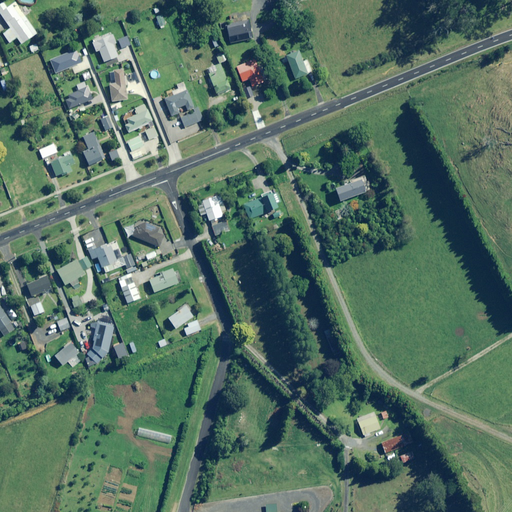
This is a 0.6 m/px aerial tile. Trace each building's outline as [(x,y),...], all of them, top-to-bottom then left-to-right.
[(252,9),(251,1),(234,5),(236,12),(252,9)] [(37,33),(15,2),(7,8),(3,3),(0,4),(0,14),(10,29),(3,34),(9,43),(17,38),(21,44),(37,33)] [(159,6),(152,9),(155,15),(161,13),(159,6)] [(165,26),(162,17),(156,19),(159,28),(165,26)] [(229,43),(252,39),(248,21),(238,23),(226,25),(229,43)] [(307,74),(298,51),(286,56),(295,79),(307,74)] [(225,60),(223,55),(216,58),(219,64),(225,60)] [(230,90),(220,65),(207,70),(216,95),(230,90)] [(159,76),(156,71),(150,73),(152,79),(159,76)] [(193,108),(186,90),(164,100),(171,117),(179,114),(177,109),(185,105),(187,110),(193,108)] [(121,101),(117,93),(108,98),(112,106),(121,101)] [(77,108),(75,103),(67,107),(70,111),(77,108)] [(128,133),(138,129),(139,130),(142,128),(142,126),(152,122),(144,105),(135,109),(137,115),(126,119),(128,124),(125,126),(128,133)] [(202,120),(197,107),(193,109),(194,112),(180,118),(184,127),(202,120)] [(109,115),(107,111),(102,113),(104,118),(100,120),(105,131),(115,126),(110,115),(109,115)] [(100,150),(93,133),(83,137),(88,149),(83,152),(88,166),(104,159),(100,150)] [(144,146),(140,137),(128,142),(132,151),(144,146)] [(57,152),(53,144),(38,151),(42,159),(57,152)] [(63,154),(64,156),(49,163),(55,176),(61,174),(62,176),(71,172),(69,166),(75,163),(71,153),(69,151),(63,154)] [(31,191),(23,168),(8,173),(10,179),(4,181),(10,198),(31,191)] [(366,192),(362,179),(335,188),(339,201),(366,192)] [(272,196),(270,190),(265,192),(266,196),(243,204),(248,219),(277,209),(276,204),(279,203),(277,195),(272,196)] [(223,216),(216,196),(202,201),(203,205),(197,207),(200,216),(206,214),(209,221),(223,216)] [(219,220),(210,223),(211,226),(215,236),(229,231),(226,222),(220,223),(219,220)] [(158,228),(145,223),(136,227),(132,236),(159,247),(163,236),(156,233),(158,228)] [(116,257),(124,254),(118,240),(109,243),(89,251),(92,260),(98,257),(102,268),(103,268),(105,273),(115,269),(113,264),(117,262),(116,257)] [(155,259),(152,253),(146,256),(148,262),(155,259)] [(135,265),(131,254),(122,257),(126,269),(135,265)] [(92,266),(86,256),(77,261),(77,260),(57,271),(65,285),(70,283),(72,287),(79,283),(77,279),(84,274),(82,271),(92,266)] [(178,284),(173,269),(155,276),(155,278),(149,280),(154,293),(178,284)] [(38,276),(39,279),(28,284),(33,297),(42,293),(44,295),(48,294),(47,291),(52,289),(47,276),(45,277),(43,274),(38,276)] [(140,298),(131,274),(118,280),(127,304),(140,298)] [(72,302),(71,302),(73,308),(81,306),(78,295),(70,298),(72,302)] [(44,312),(40,302),(31,305),(35,316),(44,312)] [(193,317),(185,306),(168,319),(176,329),(193,317)] [(14,330),(0,307),(0,332),(3,337),(14,330)] [(71,332),(66,316),(57,319),(62,335),(71,332)] [(201,330),(196,321),(187,325),(189,327),(184,330),(187,336),(201,330)] [(108,352),(114,327),(96,322),(91,340),(93,341),(92,347),(85,355),(97,365),(108,352)] [(331,328),(323,331),(334,360),(342,357),(331,328)] [(166,345),(164,340),(158,342),(160,348),(166,345)] [(79,352),(72,343),(56,355),(63,365),(79,352)] [(380,429),(373,413),(356,419),(363,438),(370,435),(369,433),(380,429)] [(171,436),(139,428),(137,435),(169,443),(171,436)] [(412,444),(409,434),(381,443),(384,453),(412,444)] [(412,460),(409,453),(400,456),(403,463),(412,460)] [(277,511),(277,503),(264,505),(264,511),(277,511)]
